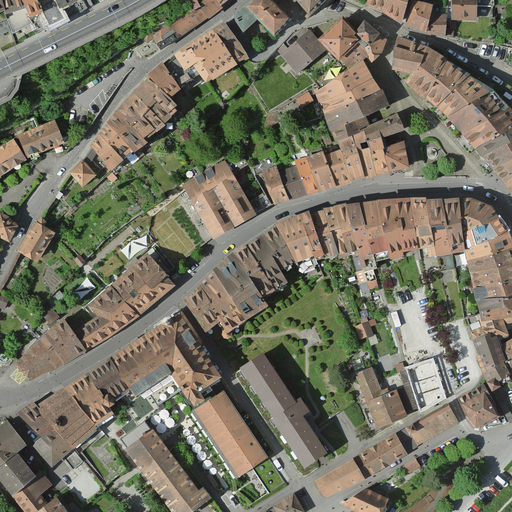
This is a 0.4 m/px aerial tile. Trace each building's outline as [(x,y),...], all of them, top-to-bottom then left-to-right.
[(0,0),(0,18),(13,14),(21,30),(44,21),(44,16),(53,14),(62,26),(80,17),(73,8),(87,0),(0,0)] [(201,0),(203,1),(171,22),(144,37),(148,41),(153,38),(160,49),(175,39),(182,35),(184,38),(200,26),(219,12),(236,0),(201,0)] [(248,4),(237,14),(237,20),(248,32),(263,18),(280,35),(294,20),(274,0),(257,0),(251,7),(248,4)] [(299,0),(311,14),(325,0),(299,0)] [(372,0),(370,7),(406,25),(412,0),(372,0)] [(480,0),(455,0),(455,21),(481,22),(480,0)] [(430,36),(452,39),(451,16),(436,15),(436,7),(416,1),(410,26),(430,36)] [(204,78),(245,57),(222,22),(175,52),(186,68),(195,62),(204,78)] [(365,60),(370,67),(380,58),(386,43),(366,26),(356,37),(343,22),(322,42),(348,67),(365,60)] [(280,52),(302,76),(328,52),(310,32),(290,50),(286,46),(280,52)] [(451,119),(511,190),(511,106),(499,96),(475,77),(473,79),(452,64),(455,61),(434,49),(401,38),(397,72),(417,77),(410,84),(452,118),(451,119)] [(195,80),(174,58),(148,80),(146,85),(131,101),(119,117),(112,126),(104,136),(95,147),(118,172),(140,151),(142,154),(155,144),(156,144),(154,141),(173,127),(171,124),(183,112),(181,111),(184,107),(178,99),(187,91),(185,87),(195,80)] [(319,94),(353,183),(412,168),(406,144),(389,148),(387,140),(403,136),(397,119),(373,126),(371,120),(388,111),(379,96),(363,67),(319,94)] [(309,91),(297,98),(303,107),(314,99),(309,91)] [(32,161),(69,145),(59,121),(21,137),(32,161)] [(0,184),(6,179),(31,163),(17,142),(0,152),(0,184)] [(279,169),(265,173),(277,209),(351,184),(340,153),(327,157),(326,153),(308,159),(306,155),(293,159),(296,167),(280,172),(279,169)] [(71,174),(83,187),(97,174),(84,160),(70,173),(71,174)] [(184,187),(217,242),(259,216),(226,161),(184,187)] [(442,257),(469,253),(483,316),(466,322),(491,389),(510,422),(511,421),(511,408),(498,385),(511,376),(511,340),(505,345),(503,341),(511,337),(508,326),(511,325),(511,234),(511,233),(496,210),(476,200),(432,199),(382,201),(334,209),(314,214),(312,212),(278,224),(281,227),(251,242),(217,271),(185,303),(209,337),(223,324),(230,335),(275,306),(269,297),(292,283),(287,272),(297,267),(319,256),(321,261),(338,256),(339,260),(362,253),(365,271),(358,272),(363,292),(380,288),(376,267),(409,258),(409,253),(440,248),(442,257)] [(0,238),(1,237),(9,241),(18,223),(7,216),(0,211),(0,238)] [(58,236),(43,216),(40,223),(22,252),(41,264),(58,236)] [(64,313),(15,359),(33,374),(39,370),(46,365),(49,369),(109,333),(141,311),(173,279),(165,269),(170,264),(153,244),(86,301),(96,312),(75,325),(64,313)] [(38,403),(23,413),(63,465),(68,462),(94,496),(120,476),(96,444),(110,434),(107,429),(125,416),(120,409),(126,405),(124,402),(134,395),(140,403),(177,377),(199,407),(194,410),(243,479),(253,472),(270,497),(288,484),(270,460),(275,456),(224,383),(229,379),(182,312),(42,409),(38,403)] [(370,320),(356,324),(360,338),(374,334),(370,320)] [(300,402),(267,354),(244,370),(277,418),(275,419),(308,469),(331,454),(310,423),(306,417),(313,413),(304,400),(300,402)] [(420,413),(446,397),(435,362),(399,373),(403,389),(385,395),(373,369),(356,376),(378,430),(410,418),(408,412),(419,408),(420,413)] [(486,385),(459,400),(475,428),(501,413),(486,385)] [(317,482),(326,498),(366,481),(410,456),(409,454),(460,425),(450,406),(317,482)] [(39,441),(19,415),(0,429),(0,465),(35,510),(54,496),(50,491),(61,483),(49,468),(46,470),(29,448),(39,441)] [(202,492),(155,430),(129,450),(175,511),(195,511),(215,498),(207,488),(202,492)] [(371,490),(346,506),(359,511),(386,511),(392,500),(371,490)] [(305,511),(296,495),(275,507),(275,509),(270,511),(305,511)] [(71,511),(60,498),(42,511),(71,511)]
